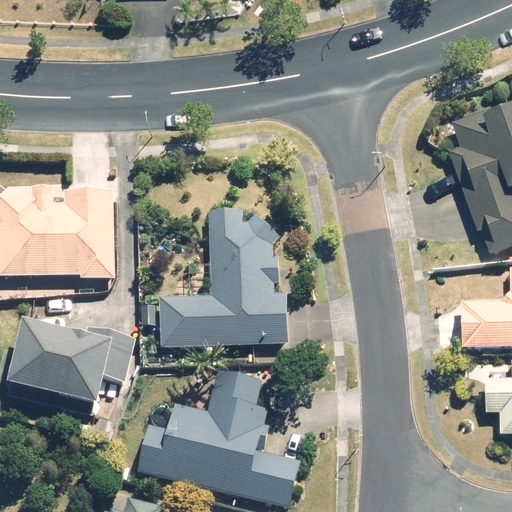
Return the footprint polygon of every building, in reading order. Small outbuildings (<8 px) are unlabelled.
[(468,151),(455,155),(479,233),(485,231),(494,258),(511,252),(511,108),(460,125),(468,151)] [(79,192),(59,204),(59,188),(32,188),(32,197),(2,197),(3,277),(122,277),(121,192),(79,192)] [(292,239),(264,212),(254,223),(254,211),(217,211),(218,267),(191,267),(191,299),(167,299),(167,348),(295,347),(295,299),(286,299),(286,285),(286,260),(281,260),(281,249),(292,239)] [(511,301),(467,302),(467,349),(511,349),(511,301)] [(127,342),(34,321),(16,403),(100,422),(102,411),(111,413),(127,342)] [(150,422),(138,476),(303,511),(304,511),(315,464),(277,455),(284,426),(272,423),(281,383),(219,369),(211,405),(179,398),(173,427),(150,422)] [(511,379),(490,380),(491,414),(506,414),(506,436),(511,436),(511,379)] [(171,511),(173,506),(113,494),(109,511),(171,511)]
